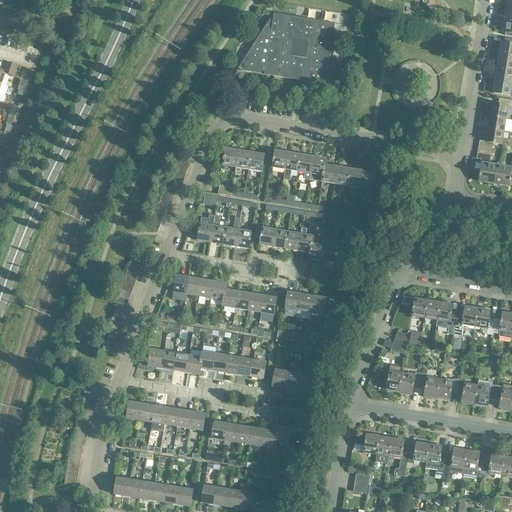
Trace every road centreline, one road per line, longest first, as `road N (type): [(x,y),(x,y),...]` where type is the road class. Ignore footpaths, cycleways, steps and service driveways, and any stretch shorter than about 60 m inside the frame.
road 1 (residential): [(162,260),(222,119),(461,154)]
road 2 (tertiary): [(0,298),(135,0)]
road 3 (residential): [(461,154),(487,0)]
road 4 (residential): [(401,269),(348,407)]
road 5 (residential): [(484,427),(348,407)]
road 6 (residential): [(90,508),(120,379)]
road 7 (residential): [(120,379),(162,260)]
